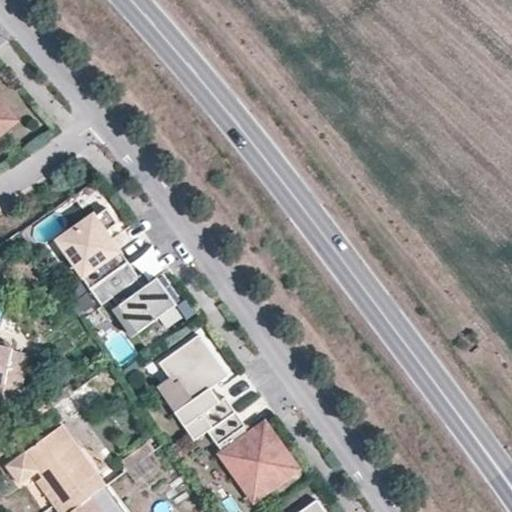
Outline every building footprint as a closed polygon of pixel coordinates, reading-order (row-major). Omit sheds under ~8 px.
[(0,132),(15,120),(0,102),(0,132)] [(109,278),(128,265),(118,250),(116,252),(104,235),(117,225),(107,211),(61,243),(83,275),(80,277),(90,291),(109,278)] [(156,250),(136,260),(146,279),(166,269),(156,250)] [(139,279),(128,264),(128,265),(109,278),(90,291),(102,307),(112,300),(138,335),(177,307),(158,281),(144,291),(136,280),(139,279)] [(194,443),(208,433),(235,414),(225,400),(219,404),(210,392),(229,379),(199,337),(159,366),(174,387),(179,384),(192,403),(175,415),(194,443)] [(0,385),(5,386),(2,400),(1,403),(19,407),(27,370),(10,366),(13,349),(0,346),(0,385)] [(246,428),(235,414),(208,433),(225,458),(229,455),(241,472),(237,475),(254,499),(294,471),(264,429),(250,439),(244,430),(246,428)] [(103,438),(92,424),(86,428),(97,442),(103,438)] [(58,503),(64,511),(70,511),(96,494),(106,486),(62,425),(6,466),(21,486),(39,473),(60,502),(58,503)] [(241,472),(229,455),(225,458),(237,475),(241,472)] [(70,511),(108,511),(96,494),(70,511)]
